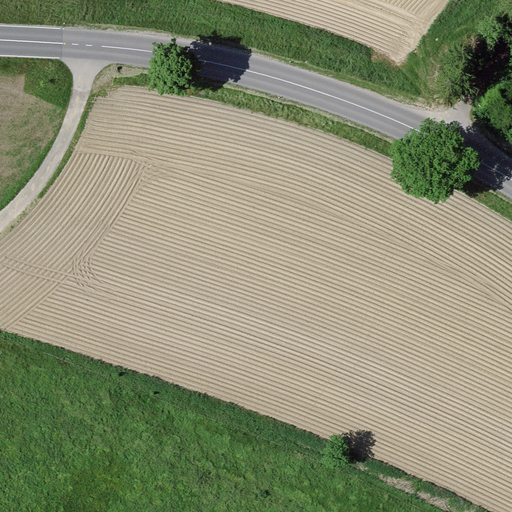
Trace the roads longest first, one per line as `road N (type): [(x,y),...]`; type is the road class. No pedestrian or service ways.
road 1 (secondary): [(0,40),(159,52),(240,68),(346,100),(511,180)]
road 2 (track): [(0,221),(35,185),(79,112),(84,44)]
road 3 (track): [(444,142),(489,50),(511,40)]
